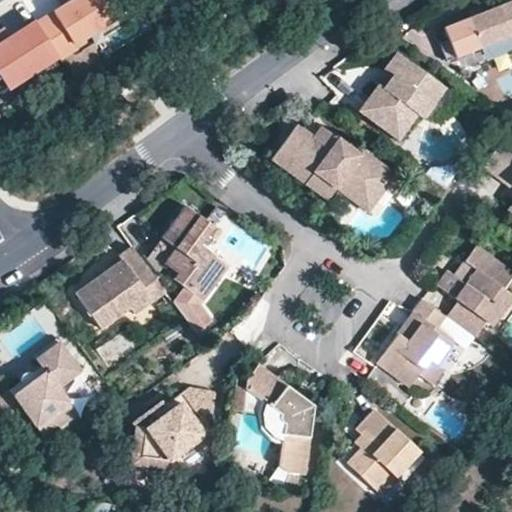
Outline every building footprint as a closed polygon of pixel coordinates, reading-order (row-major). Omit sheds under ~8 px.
[(507,33),(511,32),(511,2),(499,2),(443,23),(455,52),(507,33)] [(0,79),(5,87),(56,55),(35,22),(9,38),(4,29),(0,31),(0,79)] [(511,51),(507,33),(455,52),(481,63),(511,51)] [(381,86),(404,56),(395,50),(372,79),(376,82),(381,86)] [(381,86),(376,82),(358,108),(396,136),(416,111),(421,115),(443,85),(404,56),(381,86)] [(317,141),(309,135),(293,123),(279,142),(269,156),(302,181),(313,166),(335,182),(338,178),(372,202),(393,173),(359,148),(356,152),(325,129),(317,141)] [(317,141),(325,129),(318,123),(309,135),(317,141)] [(263,151),(269,156),(279,142),(274,137),(263,151)] [(511,147),(498,138),(480,165),(507,185),(511,180),(511,198),(511,199),(502,211),(511,218),(511,147)] [(332,185),(335,182),(313,166),(302,181),(324,197),(332,185)] [(335,182),(332,185),(366,209),(372,202),(338,178),(335,182)] [(218,276),(215,274),(206,268),(215,255),(199,245),(213,226),(183,205),(159,236),(173,246),(163,261),(176,271),(172,277),(202,299),(218,276)] [(511,269),(474,243),(463,258),(474,266),(463,281),(452,273),(444,267),(434,282),(455,297),(443,313),(473,335),(485,318),(493,324),(511,296),(511,291),(507,289),(511,281),(511,269)] [(148,267),(131,245),(118,254),(121,258),(135,277),(136,276),(148,267)] [(224,262),(215,255),(206,268),(215,274),(224,262)] [(98,275),(115,262),(110,256),(94,268),(98,275)] [(135,277),(121,258),(115,262),(98,275),(73,294),(100,329),(129,306),(148,292),(136,276),(135,277)] [(463,258),(452,273),(463,281),(474,266),(463,258)] [(148,292),(129,306),(134,313),(153,298),(148,292)] [(443,313),(420,296),(411,309),(422,317),(414,328),(402,320),(375,358),(409,383),(411,378),(422,364),(430,370),(448,344),(431,332),(443,313)] [(511,296),(493,324),(497,327),(511,305),(511,296)] [(422,317),(411,309),(402,320),(414,328),(422,317)] [(29,352),(33,356),(56,340),(53,335),(29,352)] [(56,340),(33,356),(38,364),(44,371),(12,394),(7,387),(0,392),(0,403),(6,411),(17,426),(29,418),(42,435),(74,410),(56,386),(78,369),(56,340)] [(302,470),(309,401),(290,388),(254,361),(244,375),(242,387),(260,398),(258,411),(261,421),(266,432),(276,437),(274,460),(281,467),(302,470)] [(38,364),(7,387),(12,394),(44,371),(38,364)] [(422,364),(411,378),(427,388),(437,374),(430,370),(422,364)] [(295,380),(290,388),(309,401),(310,391),(295,380)] [(134,426),(163,403),(160,399),(130,420),(134,426)] [(134,426),(128,464),(167,470),(168,460),(201,436),(178,403),(146,427),(134,426)] [(352,427),(358,434),(365,440),(345,462),(372,487),(389,469),(393,474),(416,449),(371,407),(352,427)] [(338,456),(345,462),(365,440),(358,434),(338,456)] [(416,449),(393,474),(401,481),(423,455),(416,449)] [(372,487),(377,492),(393,474),(389,469),(372,487)]
